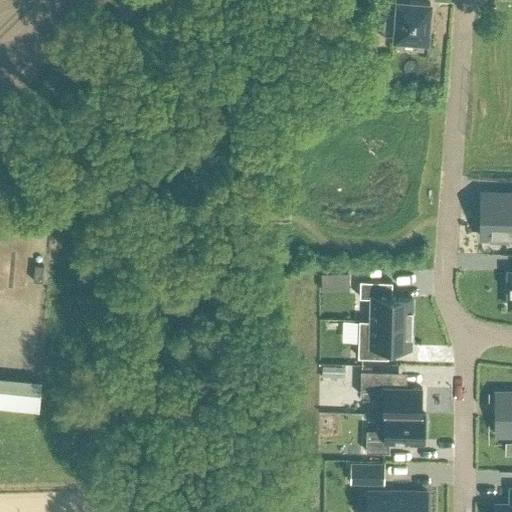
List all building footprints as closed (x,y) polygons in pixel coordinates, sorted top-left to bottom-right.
[(426,38),(429,0),(396,0),(396,8),(390,8),(380,0),(378,0),(359,23),(370,33),(375,27),(377,28),(380,30),(384,32),(388,33),(391,34),(394,34),(394,35),(426,38)] [(317,29),(310,40),(321,47),(328,36),(317,29)] [(511,191),(500,191),(485,191),(485,217),(480,217),(480,223),(480,236),(488,236),(488,239),(508,239),(508,236),(511,235),(511,191)] [(34,260),(33,276),(42,276),(42,260),(34,260)] [(348,271),(338,271),(338,288),(348,288),(348,271)] [(408,319),(412,320),(413,295),(392,294),(393,278),(361,278),(360,295),(372,295),(372,318),(360,317),(360,318),(379,319),(396,319),(408,319)] [(411,344),(412,320),(408,319),(396,319),(379,319),(360,318),(359,355),(384,356),(384,343),(411,344)] [(344,363),(321,363),(321,374),(344,374),(344,363)] [(390,384),(390,368),(372,367),(362,367),(361,392),(378,393),(377,410),(423,412),(426,412),(426,411),(422,411),(423,385),(407,385),(390,384)] [(40,378),(0,374),(0,404),(37,408),(40,378)] [(511,389),(495,389),(495,432),(511,432),(511,389)] [(425,438),(426,412),(423,412),(377,410),(377,411),(384,411),(383,427),(372,427),(368,427),(367,449),(390,450),(390,437),(425,438)] [(351,465),(351,478),(383,479),(383,463),(351,462),(351,465)] [(494,511),(511,511),(511,485),(511,501),(495,501),(494,511)] [(426,511),(427,489),(367,487),(366,511),(426,511)] [(122,511),(145,511),(145,502),(122,501),(122,511)]
